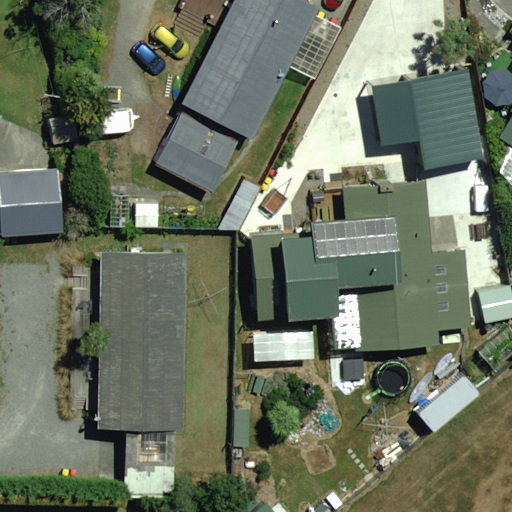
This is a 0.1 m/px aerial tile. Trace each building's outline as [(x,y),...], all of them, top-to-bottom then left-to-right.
[(293,0),(198,0),(118,155),(194,194),(295,0),(293,0)] [(511,37),(511,66),(477,131),(511,150),(511,0),(497,29),(511,37)] [(26,163),(0,165),(0,229),(33,225),(26,163)] [(378,208),(254,218),(256,310),(327,304),(326,283),(380,283),(378,208)] [(162,240),(52,237),(47,430),(157,433),(162,240)]
